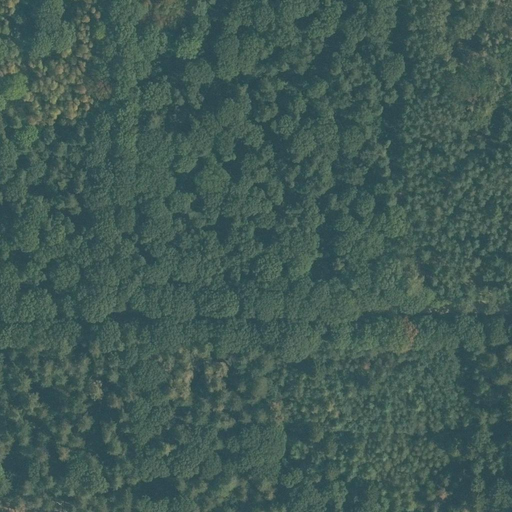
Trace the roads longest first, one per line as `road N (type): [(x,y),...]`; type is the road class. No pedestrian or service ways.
road 1 (track): [(511,307),(138,304)]
road 2 (track): [(150,420),(511,427)]
road 3 (track): [(110,304),(110,0)]
